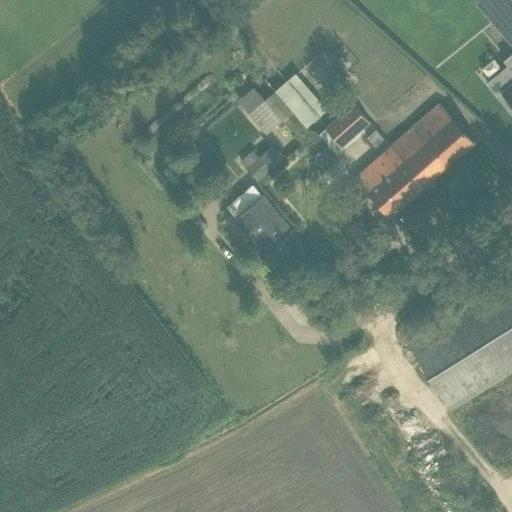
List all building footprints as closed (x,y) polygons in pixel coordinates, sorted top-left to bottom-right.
[(511,0),(476,0),(475,1),(510,43),(511,41),(511,0)] [(452,63),(464,76),(500,44),(487,31),(452,63)] [(509,68),(488,85),(497,97),(511,114),(511,55),(504,62),(509,68)] [(295,71),(248,113),(267,133),(292,111),(306,126),(328,107),(295,71)] [(352,103),(337,116),(353,134),(368,121),(352,103)] [(438,103),(389,147),(423,185),(473,141),(438,103)] [(191,128),(180,138),(186,145),(197,135),(191,128)] [(141,138),(130,148),(136,155),(147,145),(141,138)] [(423,185),(389,147),(354,177),(389,216),(423,185)] [(259,156),(246,167),(257,179),(270,168),(259,156)] [(261,195),(234,219),(260,249),(288,225),(261,195)] [(511,275),(406,341),(448,409),(511,369),(511,275)]
